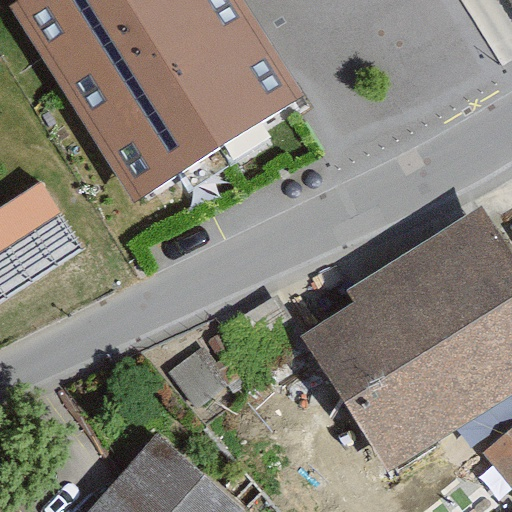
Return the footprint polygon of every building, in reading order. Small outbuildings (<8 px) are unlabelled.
[(296,90),(237,0),(37,0),(25,8),(141,189),(296,90)] [(0,201),(0,294),(85,239),(43,174),(0,201)] [(511,407),(511,267),(480,214),(336,302),(337,327),(297,352),(380,487),(511,407)] [(511,438),(481,466),(511,499),(511,438)] [(0,511),(228,511),(150,445),(92,511),(16,511),(0,498),(0,511)]
